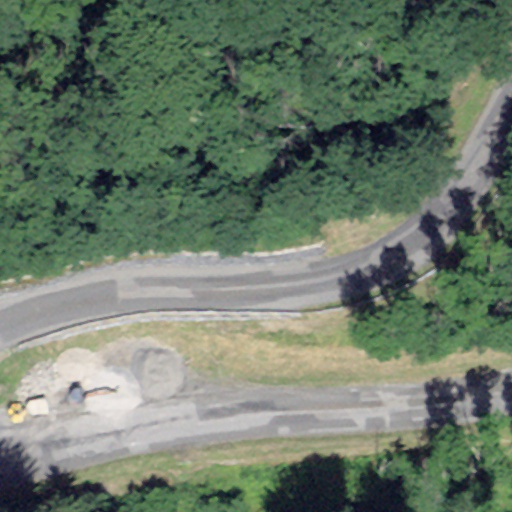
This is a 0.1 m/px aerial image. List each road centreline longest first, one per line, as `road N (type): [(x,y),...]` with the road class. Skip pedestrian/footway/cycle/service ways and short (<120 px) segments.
road 1 (tertiary): [(0,326),(129,295),(340,284),(383,271),(452,219),(511,127)]
road 2 (tertiary): [(511,407),(284,422),(0,467)]
